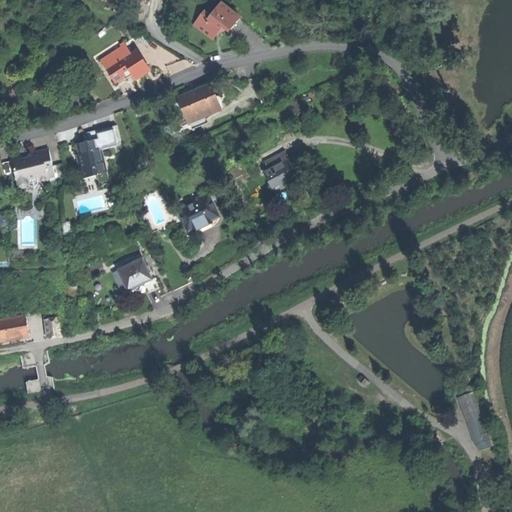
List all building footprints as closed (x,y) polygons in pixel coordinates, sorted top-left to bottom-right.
[(218,13),(223,7),(219,4),(214,11),(218,13)] [(213,38),(220,29),(225,29),(229,32),(234,25),(239,18),(223,7),(218,13),(214,11),(211,16),(203,11),(194,25),(213,38)] [(126,45),(102,61),(116,82),(124,77),(131,72),(136,80),(151,70),(137,49),(131,53),(126,45)] [(179,97),(189,120),(222,106),(212,83),(193,91),(179,97)] [(78,145),(80,156),(82,156),(83,161),(79,162),(83,181),(99,177),(98,175),(107,173),(99,137),(90,138),(91,142),(86,143),(78,145)] [(39,178),(40,183),(49,181),(47,169),(53,167),(50,151),(32,155),(33,160),(29,161),(24,162),(23,159),(13,161),(19,187),(24,189),(27,189),(30,186),(29,181),(39,178)] [(276,165),(289,158),(285,151),(273,158),(276,165)] [(176,160),(179,166),(187,162),(184,157),(176,160)] [(263,171),(272,189),(282,184),(283,187),(291,183),(299,179),(289,158),(276,165),(263,171)] [(243,163),(229,171),(233,177),(246,170),(243,163)] [(47,169),(49,181),(56,179),(53,167),(47,169)] [(35,189),(40,183),(39,178),(29,181),(30,186),(35,189)] [(179,210),(181,215),(184,221),(189,219),(193,229),(203,225),(212,221),(211,220),(219,216),(209,192),(197,197),(198,200),(178,209),(179,210)] [(90,229),(72,235),(75,244),(93,238),(90,229)] [(161,262),(175,290),(190,283),(177,255),(161,262)] [(143,283),(152,279),(143,259),(120,270),(128,288),(136,284),(137,286),(140,285),(143,283)] [(156,277),(152,279),(143,283),(148,293),(161,288),(156,277)] [(0,320),(0,341),(13,340),(30,336),(27,316),(0,320)] [(46,321),(49,339),(63,336),(60,318),(46,321)] [(480,373),(460,379),(480,445),(500,439),(480,373)] [(27,380),(29,393),(43,391),(40,378),(27,380)]
